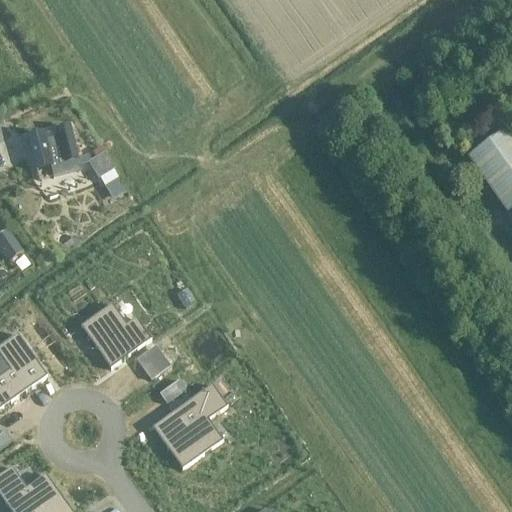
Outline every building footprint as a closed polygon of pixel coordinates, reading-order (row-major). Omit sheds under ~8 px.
[(28,139),(27,140),(35,172),(36,172),(50,168),(53,179),(80,173),(77,162),(69,130),(68,130),(69,130),(58,133),(58,132),(57,133),(43,136),(42,136),(43,136),(29,140),(28,139)] [(468,160),(507,216),(508,217),(511,214),(511,138),(507,132),(468,160)] [(94,154),(97,159),(106,155),(103,149),(94,154)] [(97,159),(91,163),(99,178),(114,170),(106,155),(97,159)] [(7,234),(0,238),(0,252),(9,265),(23,256),(7,234)] [(110,305),(79,327),(109,369),(150,340),(135,319),(125,326),(110,305)] [(0,358),(10,372),(0,378),(0,411),(47,378),(17,336),(0,347),(0,358)] [(155,347),(135,361),(149,380),(168,367),(155,347)] [(177,382),(158,396),(159,396),(165,404),(164,405),(165,405),(184,391),(177,382)] [(211,386),(151,428),(181,471),(222,442),(207,421),(226,407),(211,386)] [(5,434),(0,438),(0,452),(12,444),(12,443),(11,444),(5,436),(6,435),(5,434)] [(12,470),(0,478),(0,499),(9,511),(70,511),(46,477),(27,491),(12,470)]
